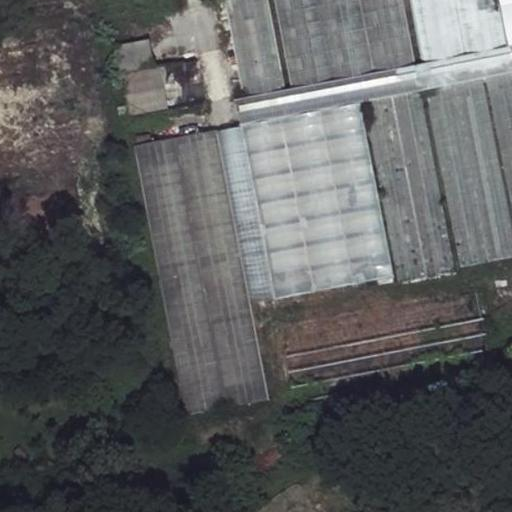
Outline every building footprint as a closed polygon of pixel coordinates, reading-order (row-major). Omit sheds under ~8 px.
[(224,0),(243,99),(286,91),(268,0),(224,0)] [(274,0),(292,90),(416,65),(402,0),(274,0)] [(412,0),(425,63),(460,57),(485,52),(488,51),(510,47),(501,0),(412,0)] [(122,76),(130,118),(207,102),(198,61),(155,68),(150,40),(115,46),(121,75),(122,76)] [(425,63),(416,65),(423,90),(428,89),(482,79),(490,77),(511,72),(511,46),(510,47),(488,51),(485,52),(460,57),(454,58),(425,63)] [(243,99),(236,101),(243,128),(299,116),(305,116),(358,104),(423,90),(416,65),(292,90),(286,91),(243,99)] [(511,72),(490,77),(511,196),(511,72)] [(428,89),(464,265),(511,255),(511,232),(482,79),(428,89)] [(453,271),(418,92),(365,103),(402,282),(453,271)] [(358,104),(305,116),(341,295),(396,283),(358,104)] [(335,296),(299,116),(243,128),(280,308),(335,296)] [(134,147),(186,416),(269,400),(218,131),(134,147)]
